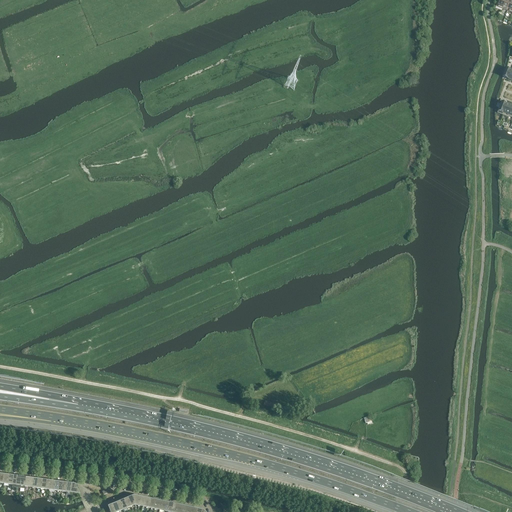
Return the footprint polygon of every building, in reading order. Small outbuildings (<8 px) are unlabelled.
[(496,7),(501,9),(503,9),(506,0),(498,0),(497,2),(496,7)] [(507,11),(511,0),(509,0),(510,0),(510,1),(506,0),(503,9),(507,11)] [(508,79),(511,70),(506,68),(503,77),(508,79)] [(502,102),(498,111),(504,113),(507,104),(502,102)] [(76,486),(74,485),(74,484),(72,484),(71,493),(79,494),(76,486)]
